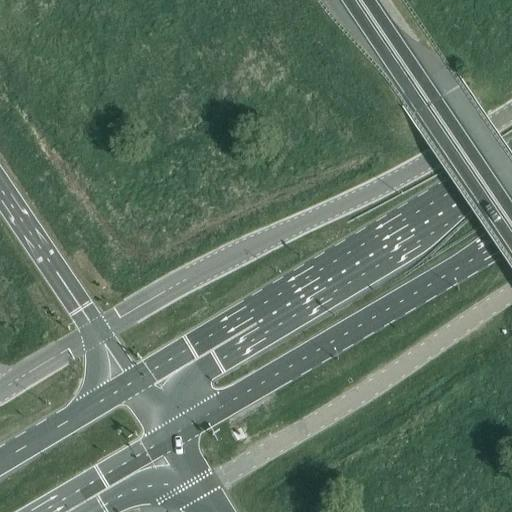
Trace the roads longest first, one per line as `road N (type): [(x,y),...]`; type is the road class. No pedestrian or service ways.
road 1 (unclassified): [(511,108),(399,178),(95,333)]
road 2 (trunk): [(511,154),(126,385)]
road 3 (trunk): [(168,438),(511,237)]
road 4 (unclassified): [(200,488),(368,390),(511,290)]
road 5 (trunk): [(347,0),(511,241)]
road 6 (trunk): [(511,211),(369,0)]
road 7 (trunk): [(0,189),(95,333)]
road 8 (trunk): [(126,385),(0,458)]
road 9 (trunk): [(46,511),(168,438)]
